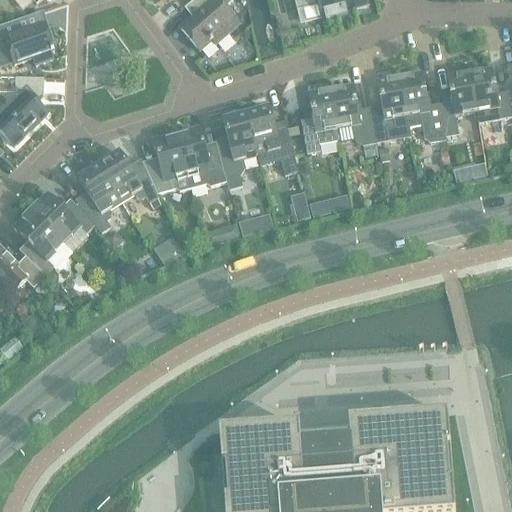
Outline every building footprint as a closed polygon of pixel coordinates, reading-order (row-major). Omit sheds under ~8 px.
[(197,17),(179,31),(199,54),(211,44),(215,48),(239,28),(224,11),(236,0),(198,0),(189,8),(197,17)] [(345,15),(367,10),(364,0),(297,0),(304,26),(321,22),(322,26),(347,20),(345,15)] [(0,71),(13,67),(14,69),(33,63),(35,71),(53,65),(50,58),(53,56),(52,51),(55,50),(52,39),(48,40),(44,29),(22,37),(18,24),(0,30),(0,71)] [(498,126),(511,124),(506,96),(494,99),(490,74),(467,78),(474,118),(496,114),(498,126)] [(453,122),(474,118),(467,78),(445,82),(449,107),(437,109),(442,136),(444,144),(456,141),(453,122)] [(429,138),(442,136),(437,109),(426,111),(420,79),(397,83),(404,122),(425,118),(429,138)] [(42,104),(43,83),(15,82),(15,98),(19,102),(0,120),(0,137),(13,151),(37,127),(34,125),(44,115),(37,109),(42,104)] [(391,125),(404,122),(397,83),(374,87),(379,115),(368,117),(367,117),(373,150),(376,150),(386,148),(383,135),(393,133),(391,125)] [(351,91),(328,95),(335,135),(349,132),(351,143),(363,152),(373,150),(367,117),(368,117),(367,113),(355,116),(351,91)] [(337,148),(335,135),(328,95),(306,100),(310,124),(298,126),(304,160),(317,158),(316,151),(337,148)] [(269,112),(245,118),(257,160),(259,169),(281,163),(286,179),(298,176),(286,131),(275,134),(269,112)] [(243,164),(257,160),(245,118),(222,124),(228,147),(217,150),(217,152),(227,187),(229,195),(242,191),(240,181),(245,173),(243,164)] [(211,191),(227,187),(217,152),(206,155),(200,133),(177,140),(190,191),(191,191),(204,188),(211,191)] [(191,193),(191,191),(190,191),(177,140),(153,146),(159,167),(145,171),(157,199),(176,194),(176,197),(191,193)] [(373,150),(363,152),(364,160),(377,158),(376,150),(373,150)] [(386,152),(378,154),(380,165),(389,163),(386,152)] [(447,153),(440,155),(442,168),(450,167),(447,153)] [(159,201),(157,199),(145,171),(144,171),(143,169),(131,177),(118,157),(98,169),(122,207),(134,199),(136,203),(142,204),(146,202),(149,207),(159,201)] [(456,187),(487,180),(484,167),(453,174),(456,187)] [(90,203),(78,211),(95,232),(100,236),(110,230),(107,226),(111,224),(112,218),(110,214),(122,207),(98,169),(77,182),(90,203)] [(452,177),(443,178),(444,188),(453,187),(452,177)] [(47,199),(30,216),(70,256),(87,240),(95,232),(78,211),(78,210),(68,220),(47,199)] [(346,199),(310,208),(313,222),(350,212),(346,199)] [(158,202),(149,207),(153,213),(160,208),(158,202)] [(34,254),(26,262),(45,282),(54,272),(70,256),(30,216),(14,233),(34,254)] [(287,219),(276,221),(279,232),(290,229),(287,219)] [(250,223),(238,226),(242,241),(254,238),(250,223)] [(236,228),(223,231),(227,245),(240,242),(236,228)] [(173,240),(153,253),(164,271),(186,261),(173,240)] [(186,247),(182,249),(185,257),(193,254),(191,249),(186,247)] [(45,282),(26,262),(17,271),(0,253),(0,290),(11,301),(26,286),(33,294),(45,282)] [(138,266),(131,270),(136,281),(148,276),(145,269),(138,266)] [(56,299),(44,310),(54,321),(66,309),(56,299)] [(65,312),(60,318),(64,322),(70,317),(65,312)] [(36,315),(22,328),(35,340),(48,328),(36,315)] [(15,341),(0,352),(0,353),(8,363),(23,351),(15,341)] [(450,450),(447,417),(348,425),(349,441),(300,445),(299,429),(219,435),(222,468),(225,467),(227,503),(224,503),(224,511),(454,511),(453,485),(450,485),(447,450),(450,450)]
